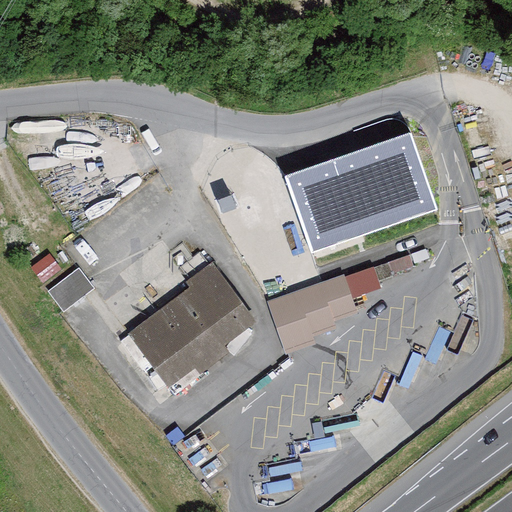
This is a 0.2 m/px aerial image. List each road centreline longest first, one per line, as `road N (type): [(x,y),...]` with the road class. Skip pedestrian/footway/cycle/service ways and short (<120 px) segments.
road 1 (unknown): [(146,105),(261,298)]
road 2 (tertiary): [(126,511),(0,343)]
road 3 (track): [(319,0),(275,23),(251,22),(206,0)]
road 4 (motorway): [(511,440),(415,511)]
